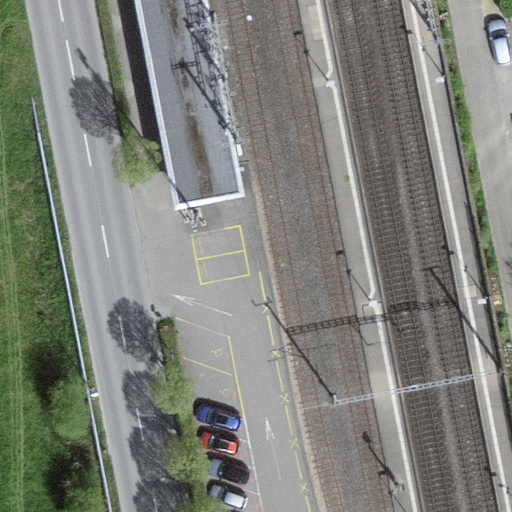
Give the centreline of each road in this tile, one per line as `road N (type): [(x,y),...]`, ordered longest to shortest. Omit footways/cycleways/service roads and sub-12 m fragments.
road 1 (primary): [(59,0),(153,511)]
road 2 (residential): [(511,221),(468,0)]
